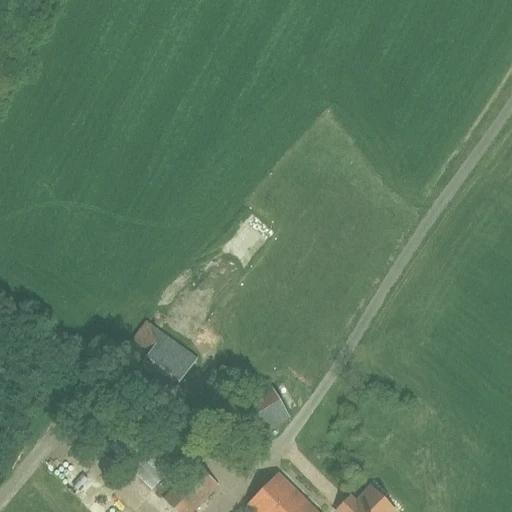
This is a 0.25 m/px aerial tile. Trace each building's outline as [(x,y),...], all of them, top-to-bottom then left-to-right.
[(160,409),(196,359),(145,322),(139,329),(138,328),(137,332),(135,333),(115,359),(134,372),(125,384),(160,409)] [(248,444),(288,417),(267,386),(227,412),(248,444)] [(150,491),(175,466),(132,423),(107,448),(150,491)] [(174,511),(191,511),(217,486),(195,465),(161,499),(174,511)] [(248,511),(313,511),(276,474),(244,507),(248,511)] [(352,502),(341,511),(391,511),(369,490),(354,505),(352,502)]
